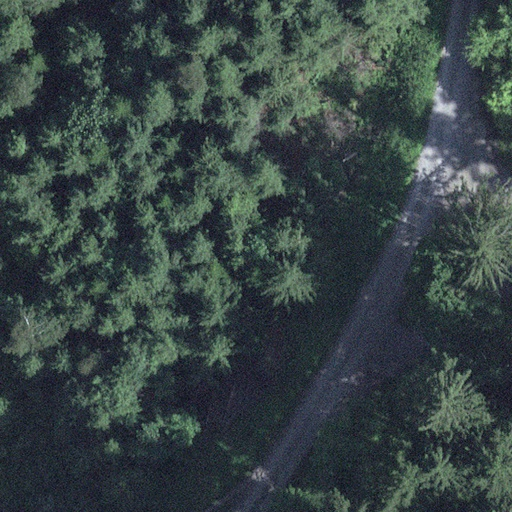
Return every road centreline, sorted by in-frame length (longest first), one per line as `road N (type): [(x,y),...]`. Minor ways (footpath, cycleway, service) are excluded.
road 1 (track): [(471,0),(445,118),(372,337),(511,257)]
road 2 (track): [(339,395),(266,511)]
